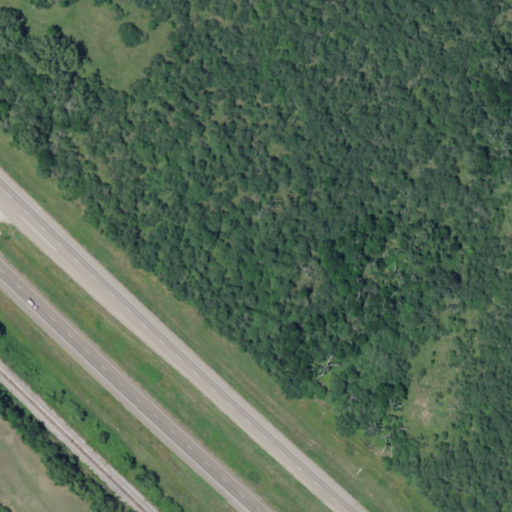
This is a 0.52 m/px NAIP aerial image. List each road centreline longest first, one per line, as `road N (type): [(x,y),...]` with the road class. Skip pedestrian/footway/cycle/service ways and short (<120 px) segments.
road 1 (trunk): [(345,511),(0,184)]
road 2 (trunk): [(0,269),(257,511)]
